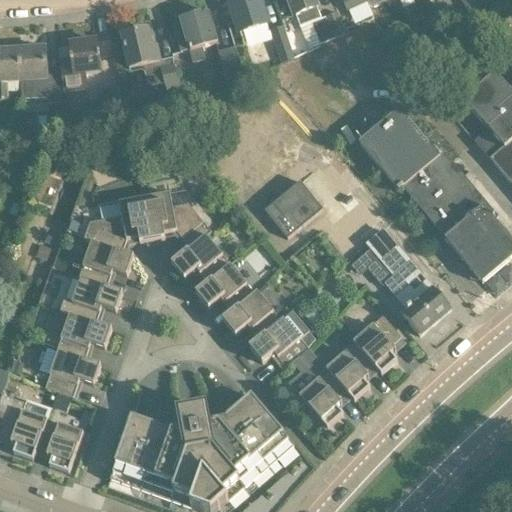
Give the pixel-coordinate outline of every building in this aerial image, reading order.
[(267,28),(264,18),(257,0),(254,0),(230,8),(240,37),(267,28)] [(297,20),(301,29),(312,25),(320,47),(335,42),(346,37),(338,15),(323,21),(314,0),(285,0),(294,21),(297,20)] [(375,9),(383,6),(379,0),(339,0),(344,8),(347,15),(368,4),(369,8),(375,9)] [(216,47),(213,34),(207,15),(181,22),(182,26),(172,28),(180,56),(189,53),(193,66),(206,62),(203,51),(216,47)] [(269,35),(280,66),(294,61),(283,30),(269,35)] [(121,39),(126,58),(130,73),(131,73),(132,76),(142,73),(144,76),(147,88),(151,90),(161,88),(162,91),(166,90),(166,91),(179,88),(172,61),(159,64),(156,51),(152,52),(147,33),(121,39)] [(443,34),(433,43),(441,53),(452,43),(443,34)] [(102,77),(100,62),(99,57),(98,58),(96,44),(69,47),(71,61),(70,61),(71,66),(72,66),(72,69),(60,70),(63,97),(88,94),(86,79),(102,77)] [(219,56),(229,92),(244,84),(235,51),(219,56)] [(46,52),(19,54),(21,87),(37,86),(38,102),(47,101),(48,108),(63,106),(59,79),(48,81),(46,52)] [(0,103),(8,103),(8,95),(7,87),(21,87),(19,54),(0,54),(0,103)] [(438,65),(425,77),(436,89),(449,77),(438,65)] [(511,98),(495,78),(464,105),(488,134),(474,145),(511,189),(511,98)] [(123,117),(120,92),(104,94),(107,119),(123,117)] [(398,194),(402,192),(478,283),(511,254),(511,245),(494,224),(499,221),(443,156),(439,160),(400,112),(359,147),(398,194)] [(46,148),(32,145),(24,185),(39,188),(46,148)] [(301,185),(290,194),(265,215),(287,242),(313,221),(313,222),(324,213),(301,185)] [(190,252),(205,240),(211,235),(188,208),(172,212),(169,197),(144,202),(152,245),(165,243),(164,238),(176,235),(190,252)] [(140,248),(152,245),(144,202),(119,206),(121,220),(92,226),(90,226),(83,244),(91,247),(92,246),(123,257),(127,245),(139,242),(140,248)] [(342,224),(357,242),(380,223),(365,205),(342,224)] [(72,225),(69,234),(77,237),(80,228),(72,225)] [(384,234),(369,247),(366,249),(381,266),(392,279),(384,286),(406,313),(401,318),(420,340),(451,314),(384,234)] [(207,287),(230,269),(205,240),(190,252),(171,268),(184,284),(196,274),(207,287)] [(134,261),(123,257),(92,246),(91,247),(82,271),(84,271),(80,282),(107,292),(112,276),(127,281),(134,261)] [(255,298),(254,297),(230,269),(207,287),(195,297),(209,313),(221,304),(231,317),(255,298)] [(123,297),(107,292),(80,282),(71,307),(64,305),(59,316),(69,320),(70,319),(96,328),(101,312),(116,317),(123,297)] [(282,325),(281,324),(257,296),(254,297),(255,298),(231,317),(222,324),(236,340),(247,330),(258,344),(282,325)] [(286,372),(293,366),(309,353),(301,343),(310,335),(292,315),(283,323),(281,324),(282,325),(258,344),(249,351),(262,368),(274,358),(286,372)] [(112,334),(96,328),(70,319),(69,320),(60,343),(63,344),(59,355),(85,364),(91,348),(105,353),(112,334)] [(373,369),(381,379),(397,365),(391,358),(394,355),(395,356),(396,355),(391,350),(400,342),(400,343),(401,342),(383,320),(353,346),(355,348),(373,369)] [(364,377),(373,369),(355,348),(326,373),(346,396),(354,406),(370,392),(364,385),(367,382),(368,383),(369,382),(364,377)] [(346,396),(326,373),(309,353),(293,366),(301,376),(288,387),(296,397),(300,401),(307,409),(327,433),(343,419),(337,412),(340,409),(341,410),(342,409),(337,404),(346,396)] [(101,370),(85,364),(59,355),(45,392),(73,402),(79,385),(94,390),(101,370)] [(14,364),(11,376),(20,379),(24,367),(14,364)] [(4,392),(8,382),(8,381),(9,377),(0,373),(0,436),(3,438),(14,403),(2,399),(4,392)] [(221,511),(294,450),(251,400),(226,422),(207,425),(205,413),(179,418),(182,430),(163,433),(131,422),(110,484),(188,511),(221,511)] [(307,409),(300,401),(295,404),(302,412),(307,409)] [(33,465),(38,450),(48,424),(23,416),(25,407),(14,403),(3,438),(14,442),(11,448),(12,449),(13,448),(17,449),(13,458),(33,465)] [(48,424),(38,450),(49,454),(47,461),(48,462),(49,461),(52,462),(49,471),(69,478),(83,437),(48,424)]
